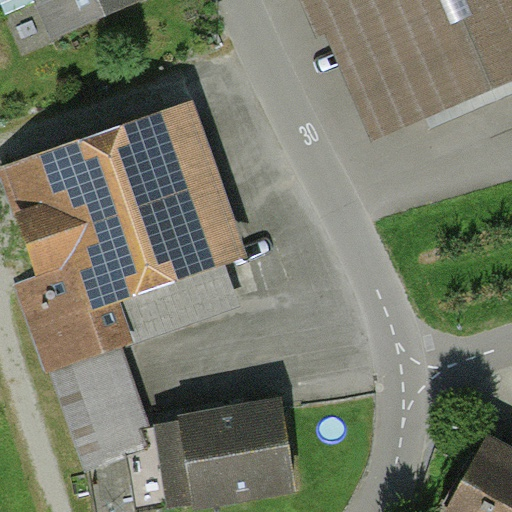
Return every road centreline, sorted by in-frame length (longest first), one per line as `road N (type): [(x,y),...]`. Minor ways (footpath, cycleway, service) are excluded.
road 1 (residential): [(235,0),(386,287),(405,380)]
road 2 (residential): [(405,380),(400,450),(382,511)]
